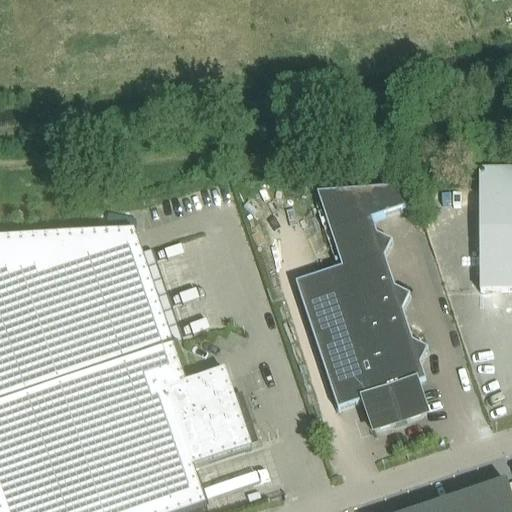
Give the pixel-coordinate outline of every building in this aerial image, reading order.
[(481,295),(511,294),(511,174),(480,175),(481,295)] [(407,191),(319,198),(318,198),(343,272),(314,282),(315,283),(299,288),(299,287),(296,288),(339,414),(341,414),(341,412),(356,407),(356,408),(365,406),(374,433),(394,427),(395,430),(407,426),(406,423),(426,416),(417,388),(422,387),(418,376),(421,369),(420,369),(427,354),(428,355),(429,353),(414,346),(408,330),(403,331),(400,323),(404,316),(402,315),(409,301),(410,301),(411,300),(396,292),(391,276),(385,278),(382,269),(386,262),(384,262),(392,247),(393,248),(393,246),(378,239),(373,224),(386,219),(386,218),(401,213),(401,214),(413,210),(407,191)] [(244,426),(250,424),(246,411),(239,413),(226,375),(187,388),(136,236),(0,243),(0,511),(200,511),(207,510),(195,472),(253,452),(244,426)] [(511,511),(511,510),(502,480),(478,488),(486,511),(511,511)] [(486,511),(478,488),(456,495),(461,511),(486,511)] [(461,511),(456,495),(433,503),(436,511),(461,511)] [(436,511),(433,503),(410,511),(436,511)]
